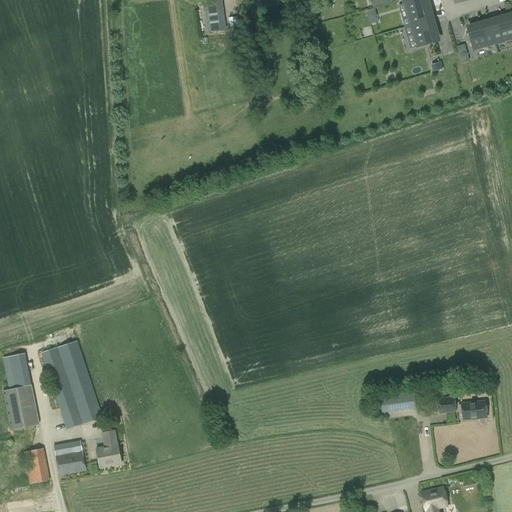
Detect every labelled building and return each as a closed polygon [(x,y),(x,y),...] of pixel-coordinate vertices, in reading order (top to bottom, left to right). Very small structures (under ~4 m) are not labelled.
[(428,13),(424,0),(419,0),(404,4),(410,26),(430,20),(432,20),(430,12),(428,13)] [(219,5),(207,7),(211,32),(223,30),(219,5)] [(496,18),(489,20),(489,23),(495,44),(511,38),(511,16),(497,21),(496,18)] [(432,20),(430,20),(410,26),(416,47),(436,42),(432,28),(435,27),(432,20)] [(482,25),(467,29),(473,50),(495,44),(489,23),(489,20),(481,23),(482,25)] [(464,45),(457,47),(460,55),(466,53),(464,45)] [(441,62),(431,65),(432,72),(442,69),(441,62)] [(96,396),(94,391),(77,341),(57,348),(82,424),(103,418),(96,396)] [(81,424),(56,348),(41,352),(67,429),(81,424)] [(3,358),(9,390),(2,391),(10,431),(39,425),(25,353),(3,358)] [(414,391),(400,393),(379,395),(382,413),(400,410),(417,408),(414,391)] [(438,400),(440,414),(455,412),(454,398),(438,400)] [(472,418),(487,417),(485,402),(461,405),(463,421),(473,420),(472,418)] [(115,431),(102,433),(104,447),(96,449),(100,468),(121,464),(115,431)] [(59,476),(86,471),(80,440),(53,446),(59,476)] [(50,481),(44,449),(23,453),(29,484),(50,481)] [(425,511),(427,510),(426,511),(438,511),(439,511),(437,511),(436,508),(447,506),(443,488),(421,493),(425,511)]
